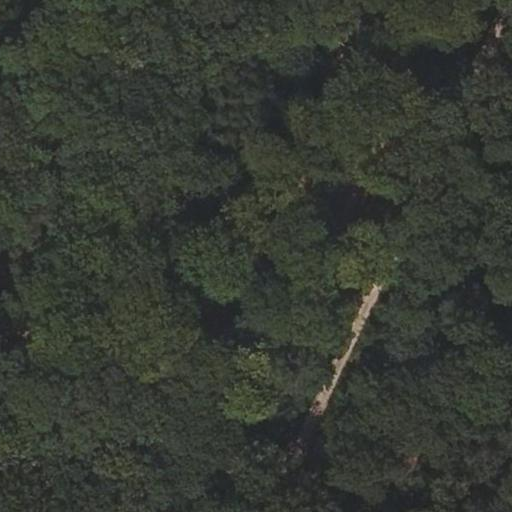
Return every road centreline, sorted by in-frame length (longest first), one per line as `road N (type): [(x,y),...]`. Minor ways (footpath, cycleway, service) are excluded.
road 1 (track): [(490,0),(280,454)]
road 2 (track): [(0,265),(280,454)]
